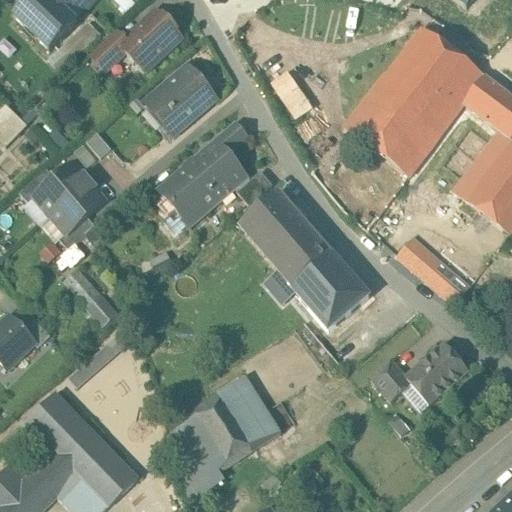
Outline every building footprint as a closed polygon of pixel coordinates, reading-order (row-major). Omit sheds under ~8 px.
[(77,24),(52,0),(31,0),(14,19),(51,54),(79,25),(77,24)] [(52,0),(77,24),(98,0),(52,0)] [(121,13),(132,2),(130,0),(109,0),(109,1),(121,13)] [(452,0),(467,10),(474,0),(452,0)] [(125,43),(119,49),(126,56),(144,75),(182,40),(157,13),(125,43)] [(71,62),(101,37),(89,23),(59,48),(71,62)] [(422,31),(346,130),(410,179),(464,107),(486,79),(422,31)] [(117,34),(90,59),(105,75),(126,56),(119,49),(125,43),(117,34)] [(60,74),(70,61),(56,50),(46,62),(60,74)] [(187,69),(145,106),(173,139),(215,102),(187,69)] [(511,142),(511,99),(486,79),(464,107),(499,133),(511,143),(511,142)] [(28,129),(7,108),(0,114),(0,144),(6,151),(28,129)] [(235,126),(205,152),(237,189),(247,180),(228,158),(248,141),(235,126)] [(499,133),(453,193),(466,203),(511,143),(499,133)] [(97,136),(86,146),(100,162),(111,153),(97,136)] [(511,142),(511,143),(466,203),(511,237),(511,235),(511,142)] [(205,152),(157,193),(189,230),(237,189),(205,152)] [(55,183),(34,201),(34,202),(50,220),(90,186),(73,167),(55,183)] [(47,174),(20,197),(28,207),(34,202),(34,201),(55,183),(47,174)] [(260,174),(237,195),(249,209),(273,188),(260,174)] [(90,186),(50,220),(66,239),(67,239),(88,221),(106,205),(90,186)] [(331,257),(279,196),(240,229),(292,290),(331,257)] [(88,221),(67,239),(66,239),(60,244),(68,253),(75,247),(75,248),(96,230),(88,221)] [(412,238),(397,257),(425,281),(440,262),(412,238)] [(39,254),(48,264),(60,253),(51,243),(39,254)] [(331,257),(292,290),(327,332),(367,298),(331,257)] [(471,290),(440,262),(425,281),(454,308),(471,290)] [(119,318),(79,271),(62,285),(102,332),(119,318)] [(15,316),(40,346),(48,339),(22,310),(15,316)] [(35,347),(9,321),(1,328),(0,327),(0,365),(8,373),(35,347)] [(125,332),(70,381),(79,391),(134,342),(125,332)] [(468,375),(444,347),(406,380),(405,381),(411,388),(429,409),(468,375)] [(391,363),(370,381),(391,406),(411,388),(405,381),(406,380),(391,363)] [(281,435),(246,378),(229,389),(264,446),(281,435)] [(264,446),(229,389),(183,417),(188,424),(218,474),(264,446)] [(53,455),(24,484),(11,469),(0,479),(0,511),(46,511),(57,502),(67,511),(107,511),(138,483),(58,397),(26,427),(53,455)] [(188,424),(170,435),(192,511),(199,511),(212,505),(206,496),(225,484),(218,474),(188,424)] [(511,511),(511,495),(493,511),(511,511)]
